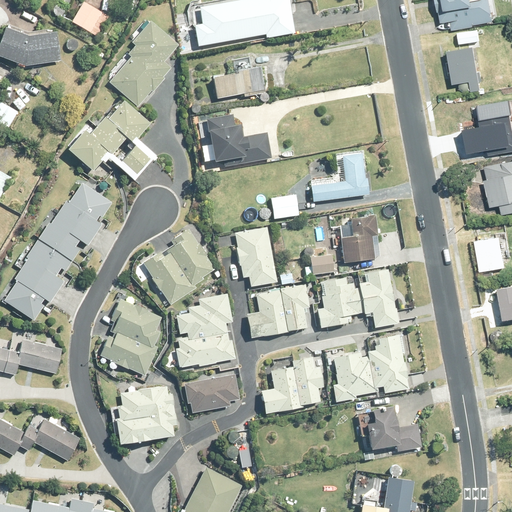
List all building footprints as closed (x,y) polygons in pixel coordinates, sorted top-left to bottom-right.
[(136,0),(133,0),(130,7),(135,10),(140,1),(136,0)] [(247,0),(227,0),(229,6),(208,9),(212,30),(205,31),(208,44),(268,34),(269,39),(294,35),(287,0),(260,0),(248,2),(247,0)] [(434,0),(437,15),(438,15),(441,26),(450,24),(451,32),(473,29),(473,27),(494,23),(489,0),(434,0)] [(84,2),(72,23),(98,37),(109,17),(84,2)] [(131,58),(109,83),(138,108),(152,93),(153,93),(164,80),(163,79),(171,70),(164,64),(179,46),(150,21),(132,43),(135,46),(128,55),(131,58)] [(30,34),(10,27),(8,31),(6,31),(0,48),(0,58),(27,68),(61,63),(57,35),(54,36),(53,30),(30,34)] [(478,31),(457,34),(459,45),(479,43),(478,31)] [(86,45),(78,55),(84,60),(92,50),(86,45)] [(477,75),(473,50),(447,54),(452,87),(469,84),(471,94),(480,93),(479,85),(482,84),(480,74),(477,75)] [(233,62),(235,76),(215,80),(218,100),(245,95),(246,98),(266,95),(262,69),(253,70),(251,58),(233,62)] [(68,103),(59,98),(56,102),(65,108),(68,103)] [(0,128),(7,133),(18,113),(0,103),(0,128)] [(69,152),(94,174),(103,163),(106,165),(109,161),(136,184),(158,158),(138,142),(152,125),(125,103),(110,122),(106,119),(91,137),(86,132),(69,152)] [(74,104),(71,108),(78,112),(81,108),(74,104)] [(234,116),(208,121),(216,165),(225,163),(226,168),(272,159),(268,134),(244,139),(242,126),(236,128),(234,116)] [(474,125),(462,128),(463,131),(451,133),(457,162),(477,159),(477,161),(506,157),(501,133),(496,134),(496,131),(476,134),(474,125)] [(343,158),(346,182),(312,187),(314,204),(371,196),(369,180),(366,180),(363,155),(343,158)] [(487,183),(484,183),(490,210),(499,208),(501,217),(511,215),(511,164),(506,166),(506,164),(484,169),(487,183)] [(0,195),(10,178),(0,172),(0,195)] [(105,199),(108,194),(99,188),(95,193),(83,185),(70,204),(68,203),(52,226),(50,225),(39,241),(73,264),(81,252),(76,249),(81,242),(89,248),(103,227),(97,223),(100,218),(103,220),(113,205),(105,199)] [(296,195),(271,199),(274,220),(300,216),(296,195)] [(380,257),(378,238),(376,217),(351,220),(353,238),(341,240),(344,265),(376,261),(376,258),(380,257)] [(328,219),(320,220),(321,227),(329,226),(328,219)] [(278,284),(267,229),(235,235),(238,249),(236,249),(240,267),(241,267),(244,279),(249,278),(251,289),(278,284)] [(189,231),(172,242),(175,246),(169,250),(195,291),(197,290),(195,288),(204,282),(202,280),(215,271),(207,259),(208,258),(200,245),(199,246),(189,231)] [(500,240),(474,244),(480,275),(505,270),(500,240)] [(39,241),(27,259),(29,261),(15,282),(18,284),(5,303),(35,322),(44,308),(42,306),(45,301),(50,305),(65,284),(57,278),(62,270),(66,273),(73,264),(39,241)] [(143,264),(153,279),(152,280),(160,292),(161,292),(171,307),(195,291),(169,250),(162,254),(161,252),(143,264)] [(333,256),(311,259),(313,276),(335,274),(333,256)] [(367,284),(360,285),(361,290),(365,315),(367,315),(367,318),(371,317),(371,318),(374,317),(376,330),(400,325),(397,310),(396,311),(389,270),(368,274),(369,276),(366,277),(367,284)] [(365,315),(361,290),(356,291),(355,285),(347,286),(346,279),(322,284),(324,297),(322,298),(324,310),(319,311),(322,329),(349,324),(348,318),(365,315)] [(304,310),(310,308),(306,286),(280,291),(281,292),(288,334),(288,332),(307,329),(304,310)] [(511,290),(498,293),(503,325),(511,323),(511,290)] [(257,296),(260,313),(248,315),(252,340),(288,334),(281,292),(257,296)] [(188,334),(189,339),(178,341),(179,344),(229,335),(227,326),(234,324),(229,296),(199,301),(200,307),(189,309),(190,315),(177,318),(180,336),(188,334)] [(121,301),(112,322),(115,323),(111,333),(115,335),(157,353),(159,349),(155,347),(161,334),(157,332),(163,320),(149,314),(150,312),(137,306),(136,307),(121,301)] [(109,337),(101,357),(116,364),(115,365),(129,371),(130,370),(146,378),(157,353),(115,335),(113,339),(109,337)] [(180,350),(176,350),(180,370),(199,366),(199,369),(217,366),(217,364),(236,361),(233,343),(230,343),(229,335),(179,344),(180,350)] [(375,352),(368,353),(369,358),(375,390),(378,389),(384,388),(385,395),(410,391),(408,381),(409,381),(406,365),(405,365),(400,336),(380,340),(381,347),(376,348),(376,350),(375,350),(375,352)] [(35,343),(36,339),(25,337),(24,341),(20,353),(10,351),(4,374),(16,376),(19,366),(57,375),(63,350),(35,343)] [(0,372),(4,374),(10,351),(0,348),(0,372)] [(338,386),(333,386),(336,404),(357,400),(356,398),(379,394),(378,389),(375,390),(369,358),(363,359),(361,354),(333,359),(338,386)] [(294,369),(302,409),(304,409),(303,407),(322,403),(319,390),(325,389),(321,369),(316,370),(314,359),(293,363),(294,369)] [(272,373),(275,390),(262,393),(266,416),(279,413),(280,414),(302,409),(294,369),(272,373)] [(236,377),(185,386),(188,406),(191,405),(193,415),(231,408),(230,404),(240,402),(236,377)] [(122,397),(124,409),(119,410),(119,412),(112,413),(116,438),(120,437),(121,447),(175,440),(174,429),(179,429),(175,398),(169,398),(168,390),(139,394),(139,395),(122,397)] [(377,426),(369,428),(374,453),(398,449),(399,453),(423,449),(419,425),(400,429),(396,410),(374,414),(377,426)] [(22,443),(20,447),(29,453),(34,444),(68,462),(80,440),(56,427),(58,424),(47,418),(45,421),(44,421),(39,431),(29,427),(25,435),(20,443),(22,443)] [(20,443),(25,435),(0,421),(0,449),(14,457),(20,447),(22,443),(20,443)] [(250,456),(241,459),(243,467),(252,465),(250,456)] [(229,511),(242,486),(207,469),(185,511),(229,511)] [(416,511),(417,505),(412,504),(415,483),(389,480),(385,511),(383,511),(377,511),(378,503),(365,502),(363,511),(416,511)] [(30,511),(4,506),(6,500),(0,499),(0,511),(30,511)] [(80,511),(83,503),(72,500),(70,510),(68,510),(69,507),(60,505),(59,508),(33,502),(31,511),(80,511)] [(104,511),(106,506),(94,504),(94,505),(83,503),(80,511),(104,511)]
